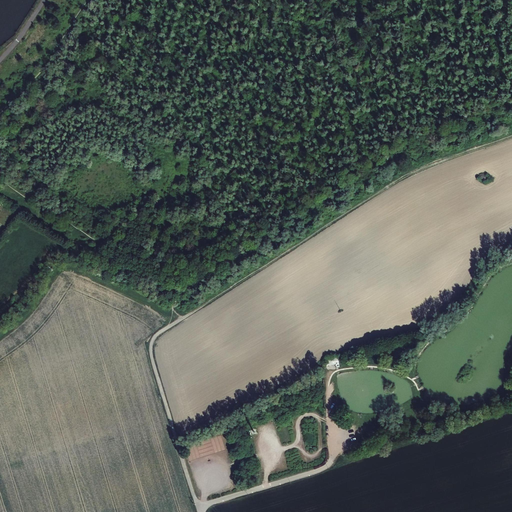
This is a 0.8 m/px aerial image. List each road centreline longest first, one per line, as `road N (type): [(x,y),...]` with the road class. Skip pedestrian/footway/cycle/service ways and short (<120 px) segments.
road 1 (track): [(154,336),(405,175),(511,136)]
road 2 (residential): [(198,506),(326,466),(328,392)]
road 3 (unclassified): [(198,506),(152,360),(154,336)]
